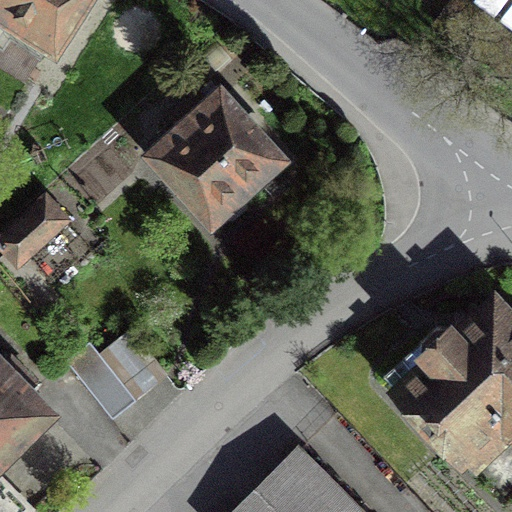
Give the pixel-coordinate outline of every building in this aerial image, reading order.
[(0,0),(0,43),(42,69),(85,0),(0,0)] [(511,29),(465,0),(452,0),(436,27),(501,68),(511,50),(511,29)] [(183,127),(153,154),(212,218),(218,213),(220,216),(231,216),(245,206),(246,193),(243,189),(260,175),(279,158),(222,94),(208,106),(201,97),(194,89),(169,111),(176,119),(183,127)] [(67,220),(46,196),(0,237),(0,244),(17,264),(67,220)] [(511,407),(511,325),(485,299),(396,388),(510,502),(511,499),(511,421),(505,414),(511,407)] [(92,340),(65,361),(110,420),(165,377),(131,333),(103,354),(92,340)] [(0,511),(26,511),(0,480),(0,456),(48,412),(24,387),(0,361),(0,511)] [(351,511),(293,456),(275,475),(238,511),(351,511)]
